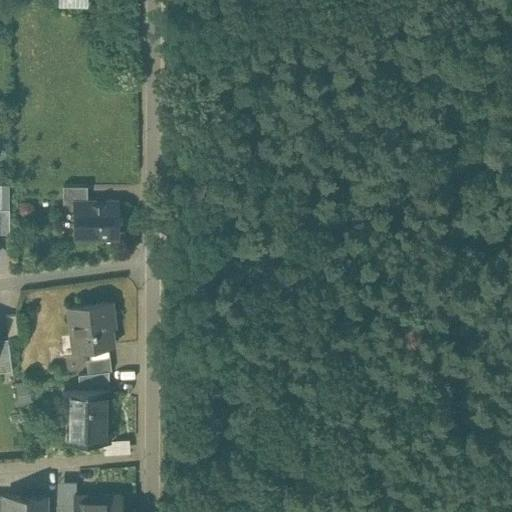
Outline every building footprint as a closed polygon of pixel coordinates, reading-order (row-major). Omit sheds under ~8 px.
[(86,185),(62,185),(62,203),(74,202),(74,201),(86,201),(86,185)] [(86,201),(74,201),(74,202),(74,236),(116,236),(116,201),(86,201)] [(8,208),(0,207),(0,232),(9,233),(8,208)] [(110,301),(68,306),(73,350),(112,345),(108,318),(112,318),(110,301)] [(16,313),(4,315),(7,337),(19,336),(16,313)] [(7,337),(0,338),(0,370),(11,369),(7,337)] [(109,357),(85,360),(87,374),(108,371),(111,371),(109,357)] [(87,374),(78,375),(78,389),(108,389),(108,371),(87,374)] [(78,389),(64,389),(64,411),(69,411),(69,439),(64,439),(64,441),(108,441),(108,389),(78,389)] [(119,511),(120,497),(75,496),(75,489),(74,489),(74,505),(73,511),(119,511)] [(44,511),(44,495),(4,494),(3,511),(44,511)]
